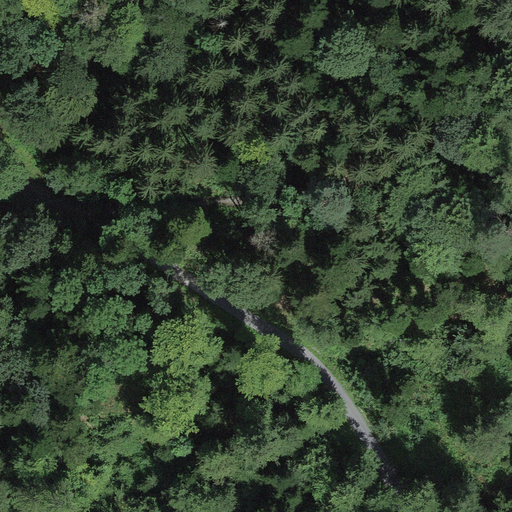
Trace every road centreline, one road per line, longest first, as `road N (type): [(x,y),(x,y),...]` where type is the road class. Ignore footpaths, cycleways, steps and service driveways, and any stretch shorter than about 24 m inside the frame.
road 1 (track): [(73,207),(303,354),(384,465),(403,511)]
road 2 (track): [(73,207),(255,198),(431,166),(511,165)]
